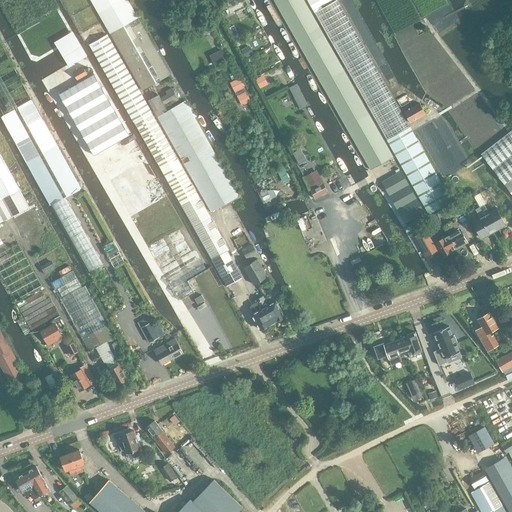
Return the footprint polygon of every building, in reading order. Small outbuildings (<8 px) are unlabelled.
[(142,90),(152,85),(159,81),(170,74),(127,0),(90,0),(98,13),(142,90)] [(272,0),(326,93),(365,161),(388,147),(304,0),(272,0)] [(306,0),(313,11),(314,12),(322,8),(321,6),(331,0),(306,0)] [(335,0),(322,8),(314,12),(314,13),(428,214),(452,201),(337,0),(335,0)] [(414,25),(395,34),(405,55),(411,52),(405,40),(411,37),(411,38),(419,35),(414,25)] [(152,155),(226,287),(242,278),(227,251),(229,250),(178,159),(107,34),(89,44),(152,155)] [(0,42),(0,115),(49,205),(52,204),(90,271),(103,264),(66,197),(80,188),(0,42)] [(210,53),(214,63),(227,58),(223,48),(210,53)] [(264,73),(256,77),(261,86),(268,82),(264,73)] [(187,280),(206,269),(144,161),(94,74),(59,94),(178,300),(193,291),(187,280)] [(241,76),(231,80),(240,104),(251,100),(241,76)] [(148,100),(158,117),(211,212),(239,196),(185,101),(168,111),(159,94),(148,100)] [(420,101),(404,110),(411,122),(426,113),(420,101)] [(487,161),(511,194),(511,129),(510,131),(481,154),(483,157),(487,161)] [(9,149),(2,152),(11,173),(18,170),(9,149)] [(301,149),(293,153),(299,165),(307,160),(301,149)] [(0,222),(29,207),(0,154),(0,222)] [(405,224),(424,212),(401,170),(381,181),(405,224)] [(328,192),(317,171),(304,178),(315,199),(328,192)] [(17,180),(29,203),(37,199),(26,176),(17,180)] [(463,199),(457,202),(460,208),(467,205),(463,199)] [(456,203),(449,207),(453,213),(460,210),(456,203)] [(484,205),(480,207),(493,231),(498,228),(500,228),(502,227),(503,225),(505,224),(496,209),(488,213),(484,205)] [(493,231),(480,207),(476,210),(481,218),(473,222),(481,237),(483,236),(485,237),(487,236),(488,234),(493,231)] [(436,213),(430,216),(438,229),(443,226),(436,213)] [(455,232),(449,235),(456,248),(467,242),(460,229),(456,222),(450,224),(455,232)] [(456,248),(449,235),(437,242),(436,240),(432,241),(426,230),(416,236),(427,256),(437,250),(439,248),(443,255),(451,251),(456,248)] [(247,260),(258,254),(252,244),(242,249),(247,260)] [(114,267),(124,262),(118,251),(108,257),(114,267)] [(253,285),(267,277),(257,258),(243,267),(253,285)] [(45,274),(55,268),(51,260),(40,266),(45,274)] [(60,299),(82,287),(73,270),(51,282),(60,299)] [(89,351),(96,347),(106,342),(115,359),(123,355),(116,341),(107,324),(85,285),(82,287),(60,299),(82,338),(89,351)] [(283,317),(284,316),(276,301),(267,306),(265,303),(267,302),(263,296),(259,298),(273,323),(278,320),(280,321),(282,319),(283,317)] [(268,326),(273,323),(259,298),(257,299),(258,301),(251,305),(251,306),(250,306),(250,307),(250,308),(254,313),(252,314),(261,330),(262,329),(264,329),(267,328),(268,326)] [(481,327),(475,330),(486,350),(493,347),(486,333),(498,327),(490,313),(477,319),(481,327)] [(31,317),(27,320),(32,328),(36,325),(31,317)] [(151,322),(141,327),(140,327),(149,343),(159,336),(151,322)] [(48,346),(63,337),(55,323),(39,332),(48,346)] [(449,326),(433,332),(440,349),(433,351),(439,365),(448,362),(446,357),(459,351),(456,343),(457,342),(454,334),(453,335),(449,326)] [(493,331),(488,333),(494,346),(499,344),(493,331)] [(19,370),(15,363),(17,362),(6,341),(2,338),(0,332),(0,360),(1,361),(2,363),(3,364),(5,365),(8,368),(10,370),(13,371),(14,372),(19,370)] [(407,336),(395,341),(400,355),(407,352),(410,358),(415,356),(414,353),(422,350),(415,332),(406,335),(407,336)] [(174,337),(154,349),(162,364),(183,353),(174,337)] [(402,361),(399,355),(400,355),(395,341),(384,345),(383,343),(373,346),(378,359),(387,356),(388,356),(391,365),(402,361)] [(73,342),(65,347),(70,356),(78,352),(73,342)] [(511,352),(496,362),(502,373),(511,367),(511,352)] [(80,390),(95,382),(83,359),(80,361),(83,366),(80,367),(81,368),(70,374),(80,390)] [(117,385),(127,380),(118,362),(109,367),(110,370),(109,371),(117,385)] [(128,374),(135,370),(132,365),(130,362),(124,366),(126,368),(125,368),(128,374)] [(454,380),(458,391),(474,385),(469,374),(454,380)] [(409,384),(418,400),(424,397),(416,381),(409,384)] [(428,394),(430,401),(438,398),(436,391),(428,394)] [(174,415),(170,419),(175,425),(179,421),(174,415)] [(145,428),(153,439),(153,438),(166,454),(175,447),(162,431),(163,431),(154,421),(145,428)] [(478,453),(494,444),(484,426),(469,435),(468,435),(478,453)] [(126,454),(139,449),(132,430),(120,434),(123,441),(119,443),(122,451),(124,450),(126,454)] [(511,439),(501,444),(506,453),(509,452),(511,458),(511,439)] [(60,457),(65,472),(69,470),(71,476),(83,472),(81,466),(84,465),(79,450),(60,457)] [(484,468),(509,511),(511,511),(511,475),(502,458),(484,468)] [(170,482),(177,476),(167,462),(160,468),(170,482)] [(36,466),(25,472),(33,486),(39,496),(49,490),(36,466)] [(482,471),(469,479),(474,488),(488,481),(482,471)] [(39,496),(33,486),(25,472),(15,478),(25,496),(31,493),(34,499),(39,496)] [(90,502),(101,511),(237,511),(243,507),(214,479),(193,501),(190,499),(177,511),(145,511),(109,480),(90,502)] [(506,511),(489,482),(471,492),(481,511),(506,511)] [(71,505),(78,498),(67,485),(59,492),(71,505)]
